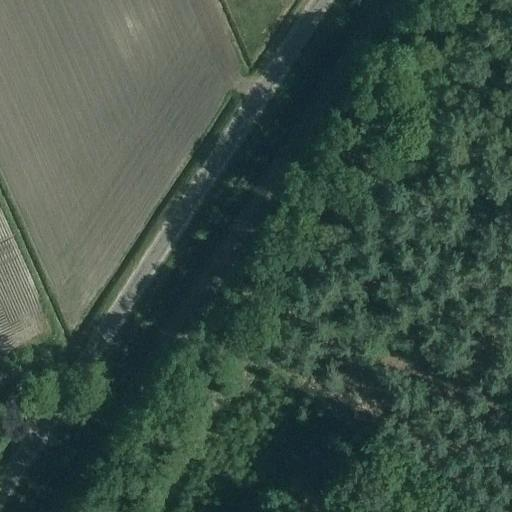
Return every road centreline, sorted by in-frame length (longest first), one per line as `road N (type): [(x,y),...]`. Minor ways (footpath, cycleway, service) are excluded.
road 1 (track): [(70,511),(402,0)]
road 2 (tertiary): [(0,494),(322,0)]
